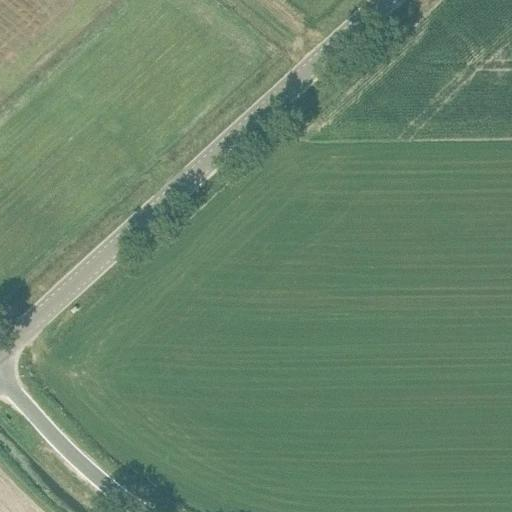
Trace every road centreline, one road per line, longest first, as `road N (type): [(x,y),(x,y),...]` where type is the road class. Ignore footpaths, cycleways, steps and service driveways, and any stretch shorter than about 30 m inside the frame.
road 1 (tertiary): [(0,351),(386,0)]
road 2 (unclassified): [(143,511),(76,459),(0,378)]
